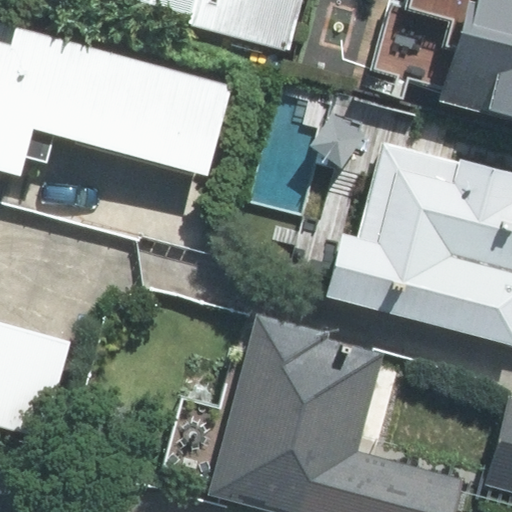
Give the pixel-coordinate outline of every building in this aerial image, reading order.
[(193,0),(188,21),(289,48),(301,0),(193,0)] [(511,0),(400,0),(399,6),(440,16),(432,45),(450,50),(437,99),(511,118),(511,0)] [(225,81),(0,18),(0,169),(14,173),(27,125),(200,172),(225,81)] [(350,232),(335,228),(318,295),(511,343),(511,174),(374,139),(350,232)] [(322,328),(251,309),(201,493),(271,511),(386,511),(400,461),(353,448),(379,349),(321,333),(322,328)] [(0,425),(39,436),(66,338),(0,320),(0,425)] [(511,395),(507,394),(486,483),(511,489),(511,395)]
